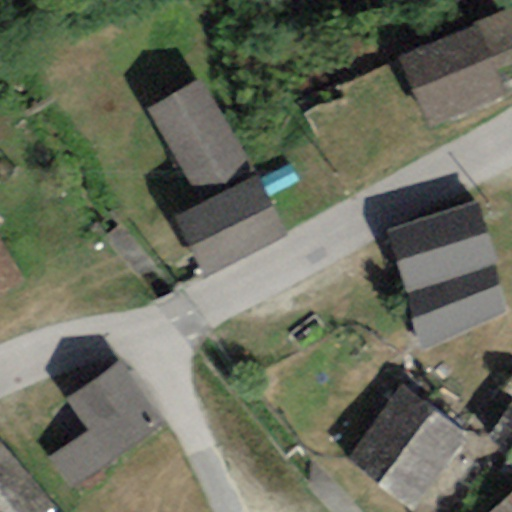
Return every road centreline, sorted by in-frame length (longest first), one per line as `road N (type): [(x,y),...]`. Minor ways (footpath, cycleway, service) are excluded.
road 1 (unclassified): [(511,141),(150,331)]
road 2 (unclassified): [(150,331),(232,511)]
road 3 (unclassified): [(150,331),(0,374)]
